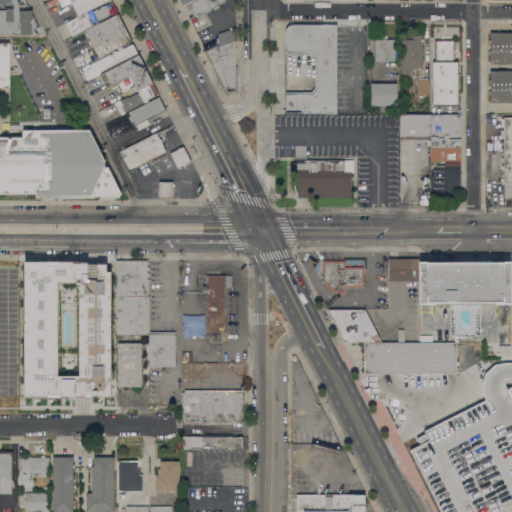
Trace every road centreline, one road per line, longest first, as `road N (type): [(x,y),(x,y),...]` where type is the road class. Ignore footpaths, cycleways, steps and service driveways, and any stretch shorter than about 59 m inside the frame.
road 1 (residential): [(511,10),(257,10)]
road 2 (residential): [(476,229),(480,0)]
road 3 (primary): [(319,350),(402,511)]
road 4 (tertiary): [(260,229),(259,363),(269,395)]
road 5 (residential): [(159,424),(0,424)]
road 6 (tertiary): [(260,229),(263,110),(255,81)]
road 7 (primary): [(260,229),(390,229)]
road 8 (primary): [(260,229),(315,343)]
road 9 (primary): [(206,115),(260,229)]
